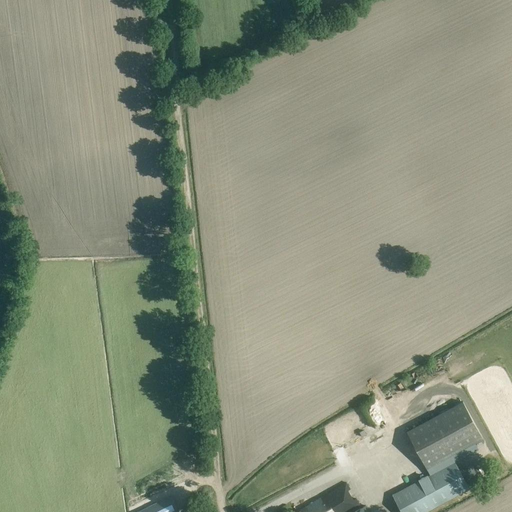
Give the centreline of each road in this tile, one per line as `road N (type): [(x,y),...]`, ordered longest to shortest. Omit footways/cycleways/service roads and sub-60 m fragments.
road 1 (track): [(166,0),(219,501)]
road 2 (unknown): [(249,511),(374,453)]
